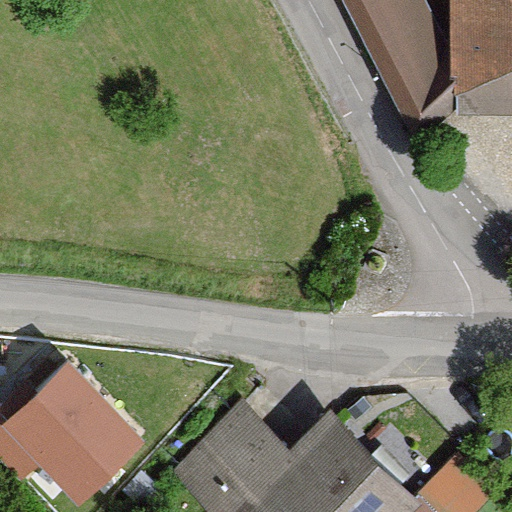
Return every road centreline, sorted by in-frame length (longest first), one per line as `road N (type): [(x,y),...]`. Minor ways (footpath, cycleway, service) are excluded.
road 1 (tertiary): [(0,299),(325,347),(502,343)]
road 2 (residential): [(309,0),(502,343)]
